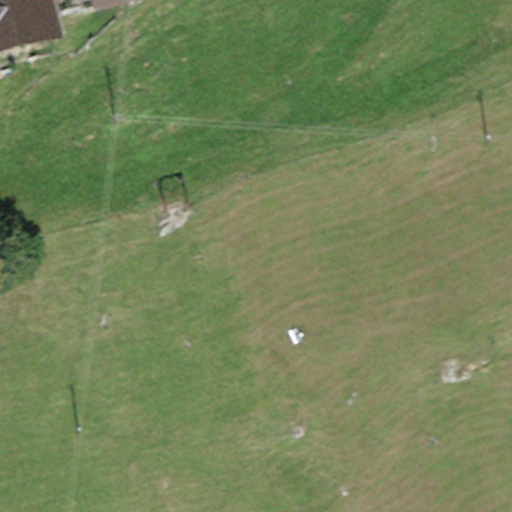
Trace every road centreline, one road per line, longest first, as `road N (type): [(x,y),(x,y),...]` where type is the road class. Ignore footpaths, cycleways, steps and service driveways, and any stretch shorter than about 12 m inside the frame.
road 1 (track): [(377,0),(332,60),(268,118),(364,99),(511,32)]
road 2 (track): [(268,118),(0,193)]
